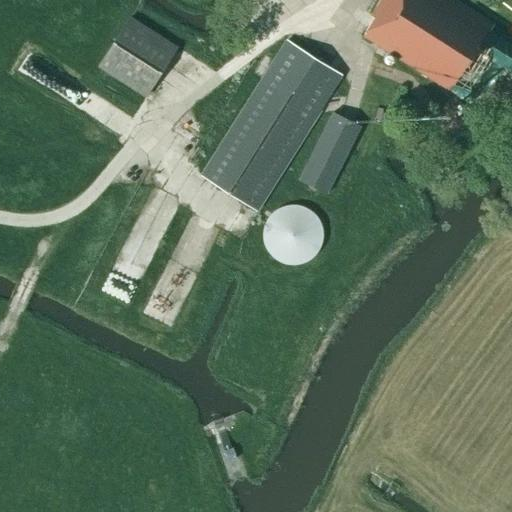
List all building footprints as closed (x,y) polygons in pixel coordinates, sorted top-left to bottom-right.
[(511,44),(491,31),(494,27),(452,0),(381,0),(371,16),(375,18),(363,36),(469,105),(491,71),(491,69),(504,77),(509,69),(511,70),(511,44)] [(177,48),(130,18),(98,68),(146,98),(177,48)] [(200,176),(256,211),(341,76),(288,42),(286,41),(200,176)] [(298,181),(327,195),(361,127),(332,112),(298,181)] [(321,227),(320,223),(317,218),(314,215),(310,211),(306,209),(301,207),(297,206),(291,206),(286,207),(281,209),(276,211),(272,214),(268,218),(266,222),(265,226),(263,231),(263,236),(263,240),(265,246),(267,251),(271,255),(276,260),(281,263),(286,265),(292,265),(298,265),(303,263),(309,261),(314,257),(317,253),(320,248),(322,242),(323,237),(322,231),(321,227)]
